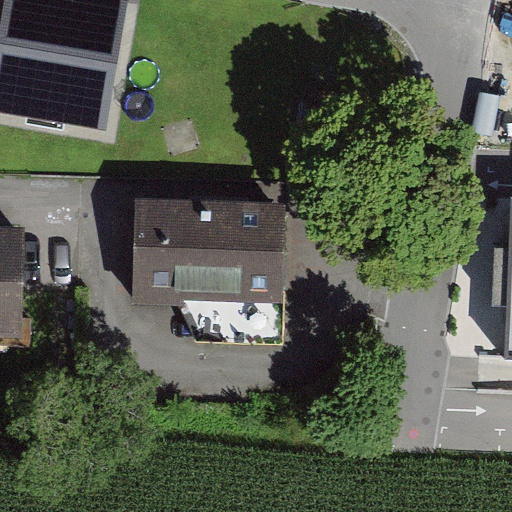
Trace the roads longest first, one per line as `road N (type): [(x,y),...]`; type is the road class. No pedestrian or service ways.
road 1 (residential): [(0,199),(106,202),(99,313),(126,346),(165,356),(300,357),(317,326),(358,296),(421,304)]
road 2 (unclassified): [(421,304),(404,419),(511,422)]
road 3 (residential): [(472,0),(444,168)]
road 4 (residential): [(444,168),(421,304)]
